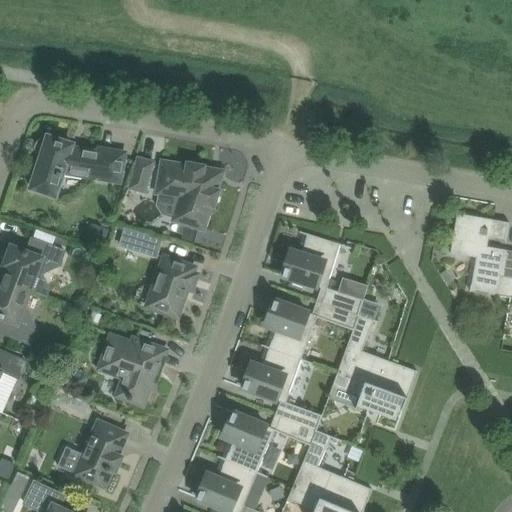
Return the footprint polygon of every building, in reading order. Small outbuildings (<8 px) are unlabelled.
[(73,144),(60,139),(49,136),(48,140),(44,139),(41,140),(38,143),(37,146),(38,150),(39,153),(42,155),(32,188),(56,196),(63,173),(81,176),(81,174),(120,181),(125,153),(100,149),(100,152),(77,148),(72,147),(73,144)] [(144,192),(154,162),(139,157),(129,187),(144,192)] [(163,162),(158,192),(178,195),(182,196),(187,198),(179,221),(204,228),(211,205),(215,207),(220,189),(217,188),(219,179),(214,171),(205,169),(205,165),(188,162),(187,166),(163,162)] [(459,217),(459,213),(458,213),(451,253),(476,258),(470,290),(511,297),(511,289),(511,250),(488,246),(492,223),(459,217)] [(91,223),(85,240),(103,247),(109,229),(91,223)] [(163,239),(124,228),(119,246),(157,258),(163,239)] [(291,250),(289,257),(283,275),(322,287),(317,300),(359,315),(359,314),(364,299),(327,288),(330,278),(341,245),(352,248),(352,247),(300,231),(300,232),(308,234),(302,253),(291,250)] [(50,289),(43,272),(60,265),(65,250),(51,245),(32,238),(27,252),(12,246),(11,249),(7,248),(4,248),(1,257),(3,260),(6,262),(5,265),(8,266),(7,271),(3,280),(30,290),(47,297),(50,289)] [(158,290),(152,307),(172,314),(177,314),(180,310),(188,288),(192,289),(197,274),(194,272),(195,267),(176,261),(165,256),(157,278),(155,279),(154,284),(156,289),(158,290)] [(23,308),(30,290),(3,280),(0,288),(0,316),(2,317),(0,323),(0,331),(30,343),(36,328),(28,309),(23,308)] [(302,359),(315,324),(318,317),(318,316),(313,314),(313,313),(275,300),(274,303),(269,317),(266,324),(277,328),(270,347),(262,344),(262,345),(302,359)] [(353,330),(359,315),(317,300),(313,313),(313,314),(318,316),(318,317),(325,319),(353,330)] [(414,371),(417,372),(418,371),(389,360),(380,357),(363,351),(374,321),(378,322),(378,321),(359,314),(359,315),(353,330),(338,372),(404,396),(414,371)] [(162,364),(158,363),(163,349),(144,342),(134,339),(133,343),(112,336),(101,368),(125,377),(119,395),(134,400),(138,401),(142,400),(145,398),(147,395),(150,385),(153,383),(156,380),(162,364)] [(286,402),(287,402),(302,359),(262,345),(269,348),(263,366),(252,363),(243,387),(281,401),(281,400),(286,402)] [(26,361),(15,356),(0,349),(0,373),(2,369),(19,377),(26,361)] [(400,407),(404,396),(338,372),(333,386),(360,396),(356,408),(357,409),(358,405),(396,419),(400,407)] [(317,430),(323,415),(287,402),(286,402),(281,400),(281,401),(276,414),(317,430)] [(258,472),(275,430),(276,430),(270,428),(271,427),(234,411),(223,436),(234,440),(226,458),(219,455),(218,456),(258,472)] [(311,445),(317,430),(276,414),(271,427),(270,428),(276,430),(275,430),(302,441),(310,445),(311,445)] [(121,457),(118,455),(127,434),(99,421),(84,457),(82,457),(77,468),(78,470),(76,473),(104,486),(112,468),(115,470),(121,457)] [(359,511),(369,489),(372,490),(373,489),(345,477),(335,473),(319,467),(332,437),(342,441),(342,440),(317,430),(311,445),(310,445),(293,487),(353,511),(359,511)] [(244,505),(258,472),(218,456),(218,457),(226,460),(218,478),(208,473),(205,480),(199,494),(198,498),(232,511),(259,511),(260,511),(244,505)] [(2,458),(0,461),(0,474),(4,476),(2,480),(8,482),(16,464),(2,458)] [(17,473),(9,489),(23,496),(32,477),(18,471),(17,473)] [(61,494),(35,481),(27,498),(25,503),(43,511),(68,511),(55,506),(61,494)] [(353,511),(293,487),(288,499),(315,510),(314,511),(353,511)]
